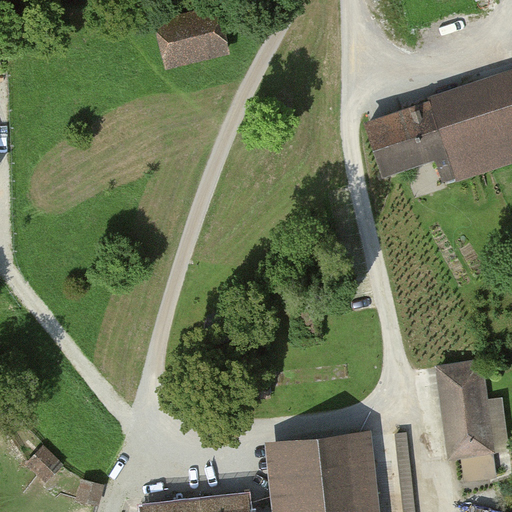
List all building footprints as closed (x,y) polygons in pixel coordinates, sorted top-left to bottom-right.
[(162,21),(171,62),(230,50),(221,9),(162,21)] [(511,80),(424,109),(369,127),(384,173),(436,156),(443,179),(511,156),(511,80)] [(443,370),(455,454),(465,452),(469,479),(495,475),(480,365),(443,370)] [(274,446),(281,511),(374,511),(365,435),(274,446)] [(60,468),(41,450),(29,463),(47,481),(60,468)] [(98,485),(86,480),(79,500),(92,504),(98,485)] [(165,509),(147,511),(245,511),(245,500),(165,509)]
